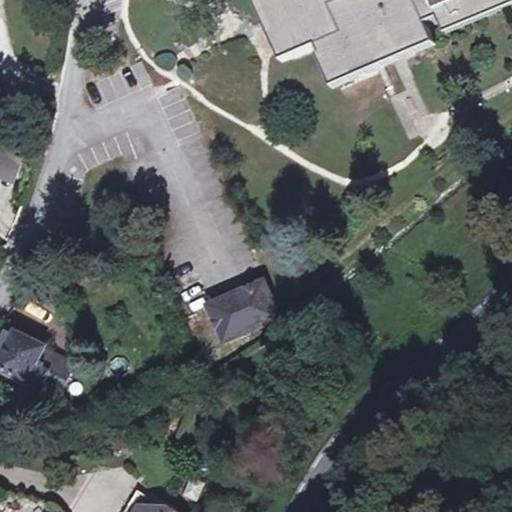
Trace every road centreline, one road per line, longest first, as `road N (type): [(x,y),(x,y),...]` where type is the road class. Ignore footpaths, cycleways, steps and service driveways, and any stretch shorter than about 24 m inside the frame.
road 1 (residential): [(0,288),(41,212),(66,140),(84,0)]
road 2 (secondary): [(299,511),(343,444),(511,299)]
